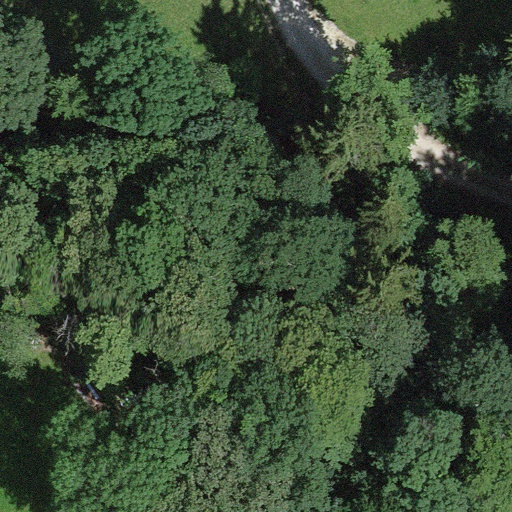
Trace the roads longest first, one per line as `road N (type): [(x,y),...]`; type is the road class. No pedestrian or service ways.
road 1 (track): [(272,0),(282,32),(379,123),(511,195)]
road 2 (track): [(511,102),(338,84)]
